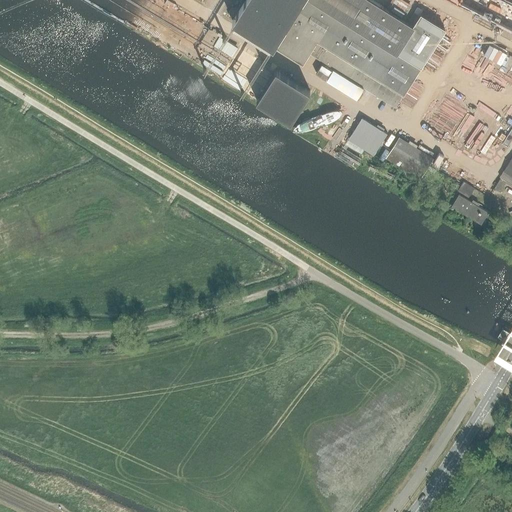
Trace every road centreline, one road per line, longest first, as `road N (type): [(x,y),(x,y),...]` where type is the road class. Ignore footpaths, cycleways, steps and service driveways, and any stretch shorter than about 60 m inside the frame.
road 1 (unclassified): [(314,272),(0,82)]
road 2 (unclassified): [(314,272),(147,329),(0,335)]
road 3 (unclassified): [(483,377),(314,272)]
road 4 (unclassified): [(391,511),(483,377)]
road 5 (secondary): [(415,511),(495,388)]
